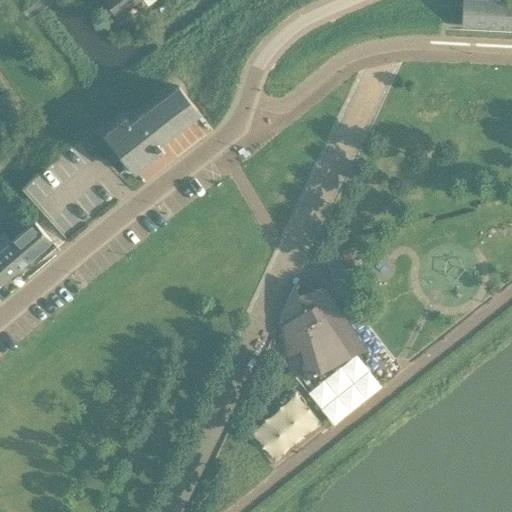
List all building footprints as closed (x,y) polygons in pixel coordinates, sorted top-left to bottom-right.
[(103,0),(116,17),(138,0),(103,0)] [(510,28),(511,8),(511,7),(511,0),(463,0),(462,26),(510,28)] [(131,172),(132,171),(162,148),(158,143),(198,111),(178,86),(130,123),(126,117),(105,133),(126,160),(124,161),(123,162),(123,163),(122,164),(122,166),(122,167),(123,169),(123,170),(124,171),(126,172),(127,172),(128,173),(130,173),(131,172)] [(12,242),(29,261),(52,242),(35,222),(12,242)] [(12,242),(0,251),(0,285),(29,261),(12,242)] [(322,250),(330,270),(344,269),(339,246),(322,250)] [(294,280),(280,315),(282,325),(281,326),(286,356),(288,355),(290,353),(293,352),(296,374),(320,370),(347,357),(348,358),(353,355),(353,354),(364,348),(346,320),(347,319),(330,293),(329,294),(325,287),(311,291),(311,290),(298,294),(294,280)] [(325,286),(311,290),(311,291),(325,287),(329,294),(330,293),(325,286)] [(366,349),(347,319),(346,320),(364,348),(353,354),(353,355),(366,349)] [(296,374),(293,352),(290,353),(287,355),(291,377),(303,374),(304,379),(348,358),(347,357),(320,370),(296,374)]
